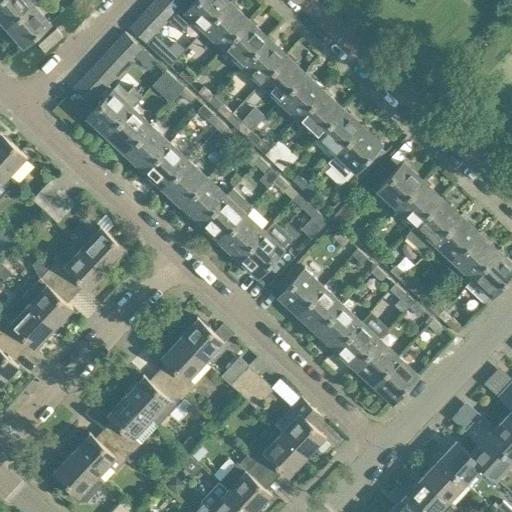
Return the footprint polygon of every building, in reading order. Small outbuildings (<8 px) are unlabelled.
[(0,0),(0,19),(5,26),(32,3),(35,0),(0,0)] [(170,14),(155,0),(150,0),(144,7),(162,23),(167,17),(170,14)] [(179,4),(173,0),(155,0),(170,14),(179,4)] [(203,28),(229,0),(228,0),(192,0),(185,8),(179,4),(170,14),(167,17),(181,31),(193,18),(203,28)] [(222,46),(248,18),(229,0),(203,28),(222,46)] [(49,22),(32,3),(5,26),(22,45),(49,22)] [(154,32),(162,23),(144,7),(136,16),(154,32)] [(154,32),(136,16),(127,26),(145,42),(154,32)] [(241,63),(267,35),(248,18),(222,46),(241,63)] [(45,51),(63,36),(56,28),(38,44),(45,51)] [(140,47),(123,31),(115,40),(132,56),(140,47)] [(260,81),(286,53),(267,35),(241,63),(260,81)] [(132,56),(115,40),(106,49),(124,65),(132,56)] [(156,58),(143,45),(136,53),(149,65),(156,58)] [(115,74),(124,65),(106,49),(98,59),(115,74)] [(175,59),(165,50),(159,56),(170,65),(175,59)] [(279,99),(305,71),(286,53),(260,81),(279,99)] [(107,84),(115,74),(98,59),(89,68),(107,84)] [(194,77),(184,67),(178,73),(189,83),(194,77)] [(98,93),(107,84),(89,68),(81,77),(98,93)] [(175,78),(164,69),(159,75),(169,84),(175,78)] [(297,117),(324,89),(305,71),(279,99),(297,117)] [(169,84),(159,75),(152,82),(171,100),(178,92),(183,86),(175,78),(169,84)] [(89,103),(98,93),(81,77),(72,87),(89,103)] [(213,95),(202,85),(197,91),(208,100),(213,95)] [(194,96),(183,86),(178,92),(188,102),(194,96)] [(106,135),(133,105),(114,87),(86,117),(106,135)] [(316,134),(343,106),(324,89),(297,117),(316,134)] [(232,112),(221,102),(216,108),(226,118),(232,112)] [(213,113),(202,104),(197,110),(207,119),(213,113)] [(124,153),(152,123),(133,105),(106,135),(124,153)] [(335,152),(362,124),(343,106),(316,134),(335,152)] [(251,130),(240,120),(235,126),(245,135),(251,130)] [(232,131),(221,122),(216,127),(226,137),(232,131)] [(143,170),(171,141),(152,123),(124,153),(143,170)] [(335,152),(328,161),(347,179),(355,170),(381,142),(362,124),(335,152)] [(30,159),(9,140),(0,131),(0,168),(8,176),(9,175),(25,158),(28,161),(30,159)] [(270,148),(259,138),(254,144),(264,153),(270,148)] [(250,149),(240,139),(235,145),(245,155),(250,149)] [(162,188),(190,158),(171,141),(143,170),(162,188)] [(288,165),(278,155),(272,161),(283,171),(288,165)] [(269,166),(259,157),(253,163),(264,172),(269,166)] [(181,206),(209,176),(190,158),(162,188),(181,206)] [(396,207),(423,179),(403,161),(377,189),(396,207)] [(0,197),(14,182),(16,181),(9,175),(8,176),(0,168),(0,197)] [(307,183),(297,173),(291,179),(302,189),(307,183)] [(288,184),(278,174),(272,180),(282,190),(288,184)] [(200,223),(228,194),(209,176),(181,206),(200,223)] [(46,209),(63,190),(50,178),(32,197),(46,209)] [(415,225),(442,197),(423,179),(396,207),(415,225)] [(326,200),(307,183),(302,189),(321,206),(326,200)] [(228,194),(200,223),(219,241),(247,211),(252,205),(234,188),(228,194)] [(58,221),(76,202),(63,190),(46,209),(58,221)] [(310,238),(327,220),(316,210),(296,192),(291,198),(311,216),(300,228),(310,237),(310,238)] [(415,225),(406,235),(425,252),(434,243),(461,214),(442,197),(415,225)] [(341,226),(358,208),(348,198),(331,216),(341,226)] [(238,259),(266,229),(247,211),(219,241),(238,259)] [(453,260),(479,232),(461,214),(434,243),(453,260)] [(108,266),(124,250),(125,251),(127,249),(95,220),(94,221),(99,225),(82,244),(108,269),(109,268),(108,266)] [(266,229),(238,259),(257,277),(285,247),(293,238),(274,220),(266,229)] [(366,238),(356,229),(351,235),(361,244),(366,238)] [(337,230),(332,236),(342,245),(348,240),(337,230)] [(472,278),(498,250),(479,232),(453,260),(472,278)] [(108,269),(82,244),(65,262),(59,256),(49,267),(71,287),(80,278),(90,288),(91,287),(90,285),(106,268),(107,269),(108,269)] [(386,256),(375,246),(370,252),(381,262),(386,256)] [(367,257),(357,248),(351,253),(361,263),(367,257)] [(484,304),(511,273),(511,262),(498,250),(472,278),(464,286),(484,304)] [(386,275),(375,265),(369,271),(380,280),(386,275)] [(403,273),(394,265),(389,269),(399,278),(403,273)] [(297,314),(325,285),(305,266),(278,296),(297,314)] [(72,307),(62,297),(71,287),(49,267),(22,295),(28,301),(28,302),(54,326),(55,325),(54,324),(69,307),(71,309),(72,307)] [(425,292),(413,281),(408,287),(419,297),(425,292)] [(405,292),(394,283),(388,288),(399,298),(405,292)] [(316,332),(344,302),(325,285),(297,314),(316,332)] [(443,308),(432,299),(426,304),(437,314),(443,308)] [(423,310),(413,300),(407,306),(418,316),(423,310)] [(54,326),(28,302),(11,319),(5,314),(0,318),(0,329),(16,345),(25,336),(36,346),(38,344),(36,343),(52,326),(53,327),(54,326)] [(335,350),(363,320),(344,302),(316,332),(335,350)] [(206,360),(223,342),(227,346),(228,345),(223,341),(224,340),(197,315),(196,317),(197,318),(181,335),(180,334),(179,335),(206,360)] [(452,317),(447,323),(457,332),(462,327),(452,317)] [(382,338),(363,320),(335,350),(353,367),(382,338)] [(442,328),(434,320),(428,325),(437,334),(442,328)] [(8,354),(16,345),(0,329),(0,383),(1,383),(0,382),(0,380),(15,365),(17,367),(18,365),(8,354)] [(189,378),(206,360),(179,335),(178,336),(180,337),(164,354),(162,353),(161,354),(171,364),(162,374),(185,395),(195,384),(189,378)] [(372,385),(400,355),(382,338),(353,367),(372,385)] [(391,403),(419,373),(400,355),(372,385),(391,403)] [(244,394),(261,375),(249,364),(231,382),(244,394)] [(159,423),(185,395),(162,374),(154,383),(143,373),(142,374),(143,376),(127,393),(125,392),(152,418),(153,418),(159,423)] [(256,406),(274,388),(261,375),(244,394),(256,406)] [(511,393),(506,387),(498,396),(511,409),(502,418),(511,426),(511,393)] [(136,436),(152,418),(125,392),(124,393),(125,394),(109,411),(108,410),(107,412),(117,422),(109,431),(140,461),(146,454),(138,446),(142,441),(136,436)] [(326,435),(319,429),(315,425),(323,416),(301,395),(291,405),(298,412),(281,429),(308,455),(309,454),(307,453),(323,436),(324,437),(326,435)] [(511,426),(502,418),(494,427),(480,415),(473,423),(511,459),(511,426)] [(511,460),(511,459),(473,423),(465,431),(478,443),(470,452),(470,453),(481,464),(495,478),(511,460)] [(308,455),(281,429),(264,447),(258,442),(248,453),(270,473),(279,464),(290,474),(291,472),(290,471),(306,454),(307,455),(308,455)] [(140,461),(109,431),(100,440),(89,430),(87,432),(89,434),(73,451),(71,450),(98,476),(109,463),(116,469),(127,457),(135,466),(140,461)] [(243,448),(248,453),(258,442),(253,438),(243,448)] [(470,453),(470,452),(455,439),(446,449),(441,445),(434,453),(465,482),(481,464),(470,453)] [(200,443),(191,453),(199,460),(208,450),(200,443)] [(98,476),(71,450),(70,451),(71,452),(55,470),(54,468),(53,470),(69,485),(70,493),(77,500),(86,500),(104,481),(98,476)] [(239,462),(220,482),(227,488),(252,511),(253,511),(254,511),(253,510),(269,493),(270,495),(272,493),(266,487),(261,482),(270,473),(248,453),(239,462)] [(465,482),(434,453),(426,461),(430,466),(422,475),(448,499),(465,482)] [(448,499),(422,475),(413,484),(409,480),(401,488),(426,511),(451,511),(457,507),(448,499)] [(185,486),(175,477),(167,485),(177,494),(185,486)] [(252,511),(227,488),(220,482),(194,511),(195,511),(252,511)] [(426,511),(401,488),(393,497),(398,501),(389,510),(391,511),(426,511)] [(132,511),(136,509),(123,497),(109,511),(132,511)] [(511,511),(511,509),(503,500),(494,509),(497,511),(511,511)]
